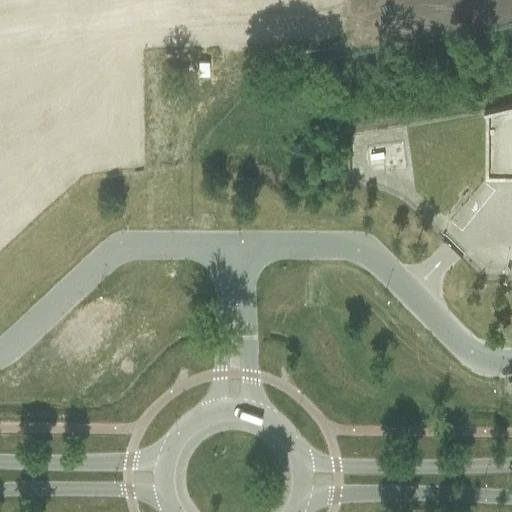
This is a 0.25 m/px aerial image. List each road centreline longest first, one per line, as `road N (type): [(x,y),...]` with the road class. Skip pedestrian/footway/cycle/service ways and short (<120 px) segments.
road 1 (unclassified): [(511,368),(482,367),(355,248),(236,249)]
road 2 (unclassified): [(236,249),(112,256),(0,360)]
road 3 (secondary): [(298,501),(511,501)]
road 4 (secondary): [(511,469),(299,461)]
road 5 (secondary): [(164,457),(0,462)]
road 6 (secondary): [(0,493),(163,497)]
road 7 (unknown): [(400,287),(479,210),(511,199)]
road 8 (unclassified): [(236,292),(220,338),(217,411)]
road 9 (unclassified): [(250,412),(248,339),(236,292)]
